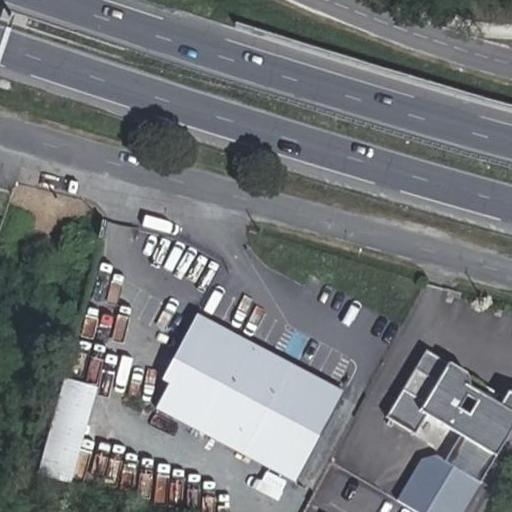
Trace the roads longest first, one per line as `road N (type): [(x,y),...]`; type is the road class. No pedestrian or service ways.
road 1 (trunk): [(0,46),(511,206)]
road 2 (tertiary): [(511,274),(0,130)]
road 3 (trunk): [(511,143),(47,0)]
road 4 (unclassified): [(326,0),(511,61)]
